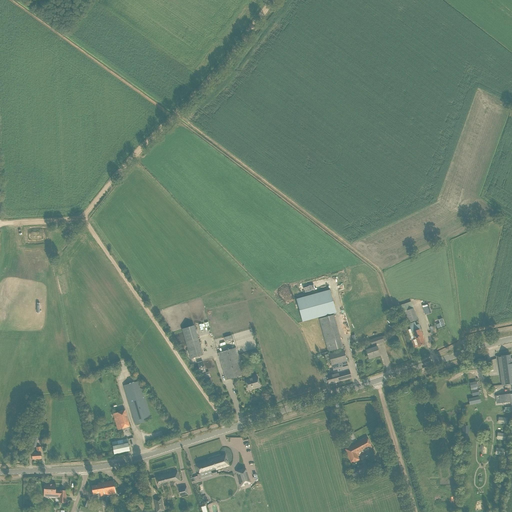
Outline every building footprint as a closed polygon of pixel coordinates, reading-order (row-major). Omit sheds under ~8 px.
[(336,312),(330,290),(296,299),(302,322),(336,312)] [(224,375),(226,380),(243,375),(242,370),(230,330),(227,330),(217,297),(200,302),(211,341),(214,340),(224,375)] [(431,313),(429,309),(433,308),(432,304),(422,307),(425,315),(431,313)] [(417,319),(413,308),(404,311),(407,319),(408,322),(417,319)] [(319,319),(328,351),(342,347),(333,315),(319,319)] [(413,323),(411,324),(419,347),(425,344),(422,337),(423,336),(419,324),(414,326),(413,323)] [(419,347),(411,324),(409,325),(410,329),(408,330),(414,348),(418,346),(418,347),(419,347)] [(203,354),(198,338),(194,325),(181,329),(186,342),(190,359),(203,354)] [(369,340),(371,345),(383,341),(381,336),(369,340)] [(366,350),(369,359),(380,355),(377,346),(366,350)] [(328,355),(331,365),(346,361),(343,351),(328,355)] [(505,385),(511,383),(511,358),(510,359),(510,355),(501,356),(505,385)] [(202,361),(197,363),(200,373),(205,371),(202,361)] [(326,376),(329,385),(351,379),(347,366),(333,370),(334,374),(326,376)] [(245,380),(246,384),(248,391),(260,387),(257,376),(245,380)] [(123,386),(135,425),(144,422),(143,419),(150,417),(140,381),(123,386)] [(511,401),(511,393),(495,396),(496,404),(511,401)] [(478,396),(468,398),(469,404),(480,402),(478,396)] [(113,414),(118,430),(128,427),(129,426),(125,410),(113,414)] [(345,450),(351,463),(359,460),(357,456),(369,450),(372,448),(367,438),(345,450)] [(112,446),(114,454),(130,451),(127,439),(112,442),(112,446)] [(37,453),(32,454),(32,459),(41,459),(40,447),(36,447),(37,453)] [(215,469),(228,465),(225,455),(215,458),(209,460),(209,461),(196,465),(199,474),(211,471),(212,475),(217,474),(215,469)] [(350,472),(353,477),(368,468),(365,463),(350,472)] [(249,484),(244,468),(234,470),(236,474),(237,474),(241,486),(249,484)] [(155,477),(157,482),(158,486),(181,481),(179,476),(178,476),(177,472),(155,477)] [(113,481),(102,483),(104,496),(115,494),(113,481)] [(104,496),(102,483),(98,483),(98,485),(91,486),(92,494),(100,493),(100,496),(104,496)] [(44,494),(50,494),(50,497),(55,497),(55,495),(60,496),(59,503),(66,503),(66,495),(65,495),(66,491),(60,490),(60,491),(56,491),(56,485),(52,485),(52,484),(49,484),(49,485),(44,485),(44,486),(43,487),(44,488),(44,494)] [(178,488),(180,496),(188,494),(186,486),(178,488)] [(154,499),(156,511),(164,510),(161,498),(154,499)]
